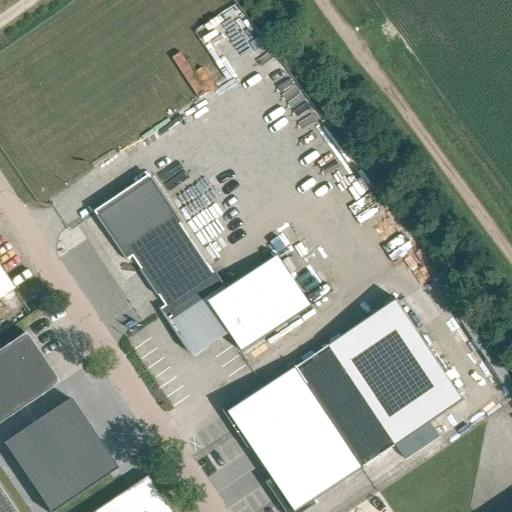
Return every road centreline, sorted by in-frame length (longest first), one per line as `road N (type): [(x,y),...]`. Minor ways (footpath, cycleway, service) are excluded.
road 1 (unclassified): [(214,511),(0,192)]
road 2 (track): [(323,0),(511,256)]
